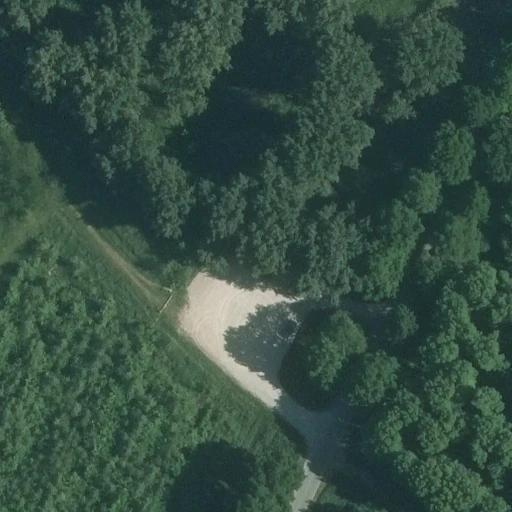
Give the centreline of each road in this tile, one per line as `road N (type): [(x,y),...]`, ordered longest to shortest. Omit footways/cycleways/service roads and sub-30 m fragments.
road 1 (tertiary): [(295,511),(385,325),(511,131)]
road 2 (track): [(0,132),(162,300)]
